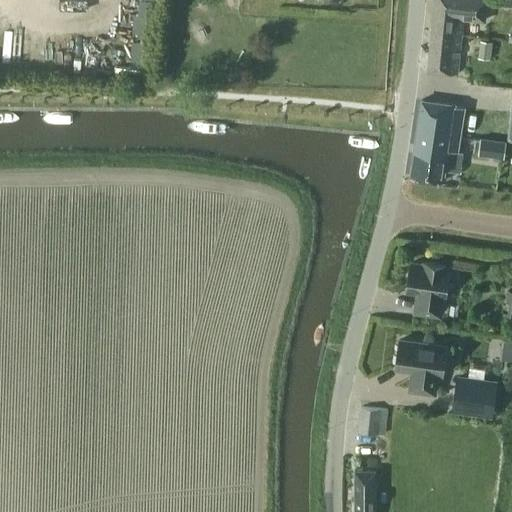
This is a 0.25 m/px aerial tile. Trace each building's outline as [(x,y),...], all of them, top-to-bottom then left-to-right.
[(435,0),(432,30),(461,34),(463,18),(484,20),(486,0),(435,0)] [(132,13),(131,64),(145,64),(146,13),(132,13)] [(457,73),(461,34),(432,30),(428,70),(457,73)] [(493,41),(480,39),(478,57),(491,59),(493,41)] [(463,105),(422,99),(411,174),(443,179),(447,148),(456,149),(463,105)] [(503,157),(506,140),(480,137),(477,154),(503,157)] [(409,287),(423,289),(422,297),(420,297),(418,310),(442,313),(445,293),(447,293),(451,267),(446,266),(447,263),(427,260),(426,264),(413,262),(409,287)] [(448,344),(399,337),(394,368),(411,371),(408,390),(436,394),(438,374),(443,375),(448,344)] [(497,380),(458,374),(453,410),(492,416),(497,380)] [(387,409),(361,406),(358,431),(384,434),(387,409)] [(376,511),(375,468),(355,469),(355,511),(376,511)]
